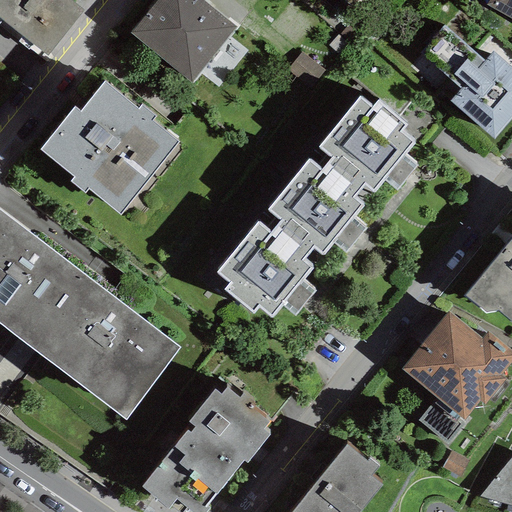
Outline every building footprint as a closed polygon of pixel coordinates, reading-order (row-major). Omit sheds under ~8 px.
[(78,0),(0,0),(0,11),(46,48),(82,3),(78,0)] [(236,23),(207,0),(153,0),(130,29),(193,78),(236,23)] [(511,0),(487,0),(486,2),(511,15),(511,0)] [(484,56),(444,22),(420,49),(460,83),(450,95),(461,105),(459,107),(493,136),(511,114),(511,63),(492,47),(484,56)] [(137,100),(103,73),(78,103),(73,99),(38,141),(72,168),(69,173),(84,185),(88,181),(119,206),(179,134),(152,112),(155,108),(140,96),(137,100)] [(372,98),(359,88),(317,138),(331,149),(321,161),(354,188),(364,177),(374,184),(384,172),(395,181),(415,157),(403,147),(414,134),(400,123),(406,116),(377,93),(372,98)] [(321,161),(308,150),(266,201),(279,212),(269,224),(303,252),(314,239),(323,246),(332,235),(345,244),(365,220),(353,210),(364,196),(354,188),(321,161)] [(181,339),(0,201),(0,315),(125,411),(181,339)] [(313,259),(303,252),(269,224),(257,213),(216,264),(229,273),(224,281),(252,306),(257,299),(270,309),(281,296),(294,306),(313,281),(302,273),(313,259)] [(498,311),(511,322),(511,237),(464,296),(485,313),(498,311)] [(482,339),(448,311),(401,369),(464,421),(480,402),(485,405),(505,381),(500,377),(511,362),(511,351),(488,332),(482,339)] [(221,386),(214,380),(187,413),(194,419),(189,425),(186,423),(141,479),(181,511),(188,502),(200,511),(210,501),(206,498),(243,452),(247,455),(270,427),(263,422),(268,415),(252,401),(256,396),(243,386),(240,390),(226,379),(221,386)] [(463,425),(432,402),(417,421),(448,445),(463,425)] [(359,511),(382,485),(370,477),(379,467),(369,458),(367,461),(347,445),(291,511),(359,511)] [(469,461),(451,451),(441,468),(459,478),(469,461)] [(511,456),(479,497),(511,506),(511,456)]
